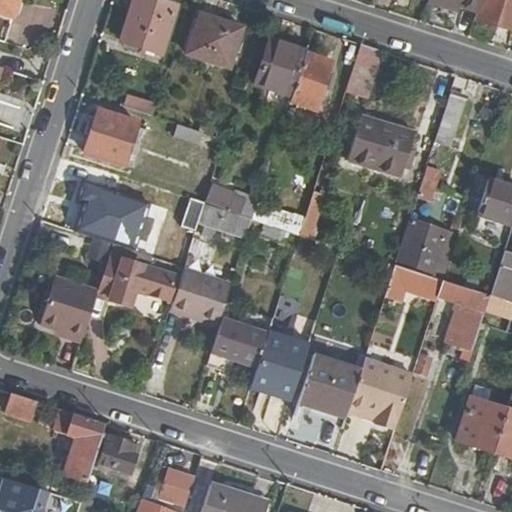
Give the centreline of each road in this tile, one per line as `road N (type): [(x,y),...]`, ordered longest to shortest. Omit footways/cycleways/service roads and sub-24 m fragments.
road 1 (residential): [(438,511),(0,369)]
road 2 (residential): [(94,0),(0,283)]
road 3 (residential): [(511,74),(279,0)]
